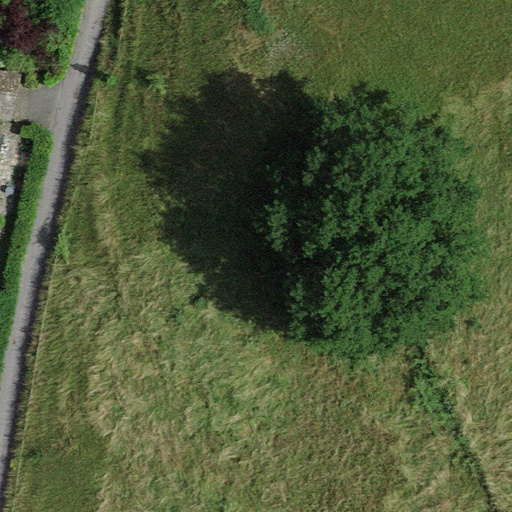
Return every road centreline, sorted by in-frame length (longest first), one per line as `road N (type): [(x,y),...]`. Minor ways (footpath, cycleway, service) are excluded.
road 1 (track): [(42,244),(112,0)]
road 2 (residential): [(0,439),(42,244)]
